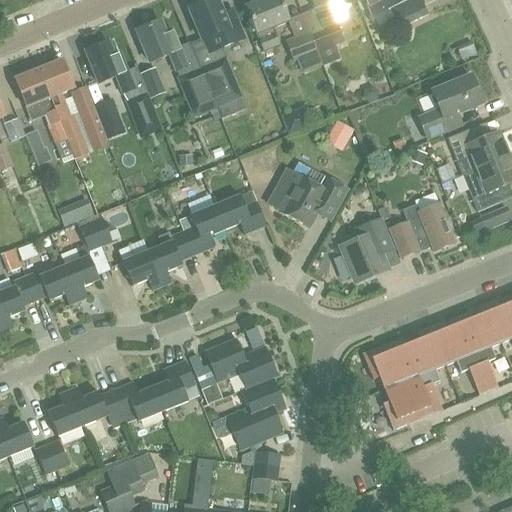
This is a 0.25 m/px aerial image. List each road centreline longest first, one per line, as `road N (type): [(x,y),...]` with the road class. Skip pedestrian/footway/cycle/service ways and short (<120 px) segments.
road 1 (residential): [(0,378),(255,291),(288,301),(337,333)]
road 2 (residential): [(337,333),(511,262)]
road 3 (residential): [(304,511),(321,358),(337,333)]
road 4 (residential): [(0,48),(113,2)]
